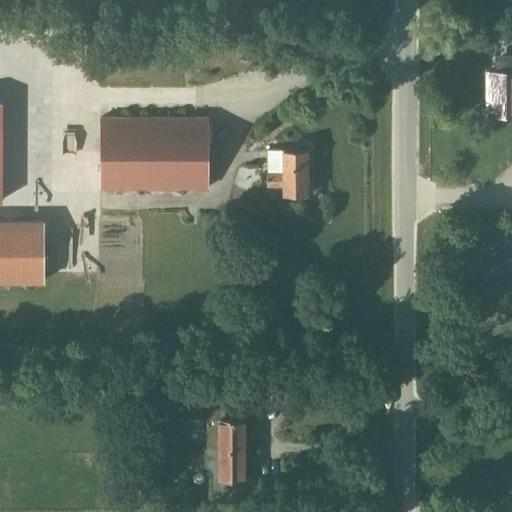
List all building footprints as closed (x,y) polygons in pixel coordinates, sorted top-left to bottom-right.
[(494,71),(486,71),(486,113),(511,112),(511,59),(494,59),(494,71)] [(282,67),(229,77),(237,115),(248,113),(245,100),(287,92),(282,67)] [(101,188),(207,187),(207,116),(101,117),(101,188)] [(283,193),(307,193),(307,149),(283,149),(283,172),(267,172),(267,186),(283,186),(283,193)] [(0,282),(44,282),(43,221),(0,221),(0,282)] [(135,390),(135,411),(155,411),(155,390),(135,390)] [(244,448),(244,418),(224,418),(224,403),(192,403),(192,418),(206,418),(206,447),(204,447),(204,448),(244,448)] [(244,479),(244,448),(204,448),(204,449),(206,449),(206,463),(210,468),(210,491),(228,491),(228,479),(244,479)] [(133,479),(133,503),(157,502),(157,478),(133,479)]
